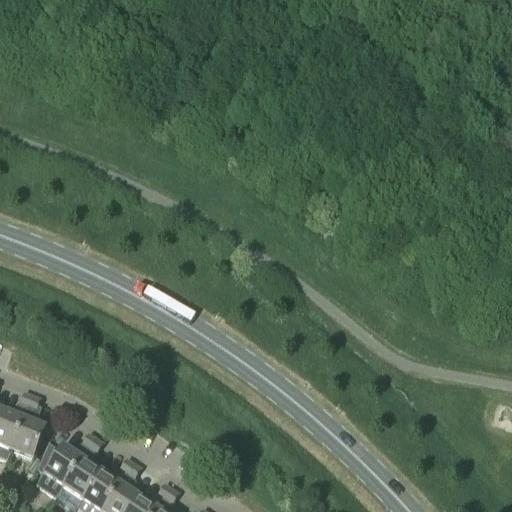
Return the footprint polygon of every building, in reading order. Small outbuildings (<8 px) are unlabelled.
[(1,415),(0,416),(0,463),(6,466),(9,456),(31,401),(23,397),(18,410),(17,409),(12,420),(1,415)] [(40,404),(31,401),(9,456),(32,465),(45,433),(32,428),(36,416),(35,416),(40,404)] [(37,476),(42,480),(35,491),(54,504),(61,493),(81,464),(87,455),(95,443),(88,438),(80,449),(79,449),(73,458),(62,451),(58,456),(48,449),(37,476)] [(95,443),(87,455),(95,460),(103,449),(95,443)] [(81,464),(61,493),(81,506),(100,477),(90,470),(96,461),(95,460),(87,455),(81,464)] [(81,506),(76,511),(104,511),(133,469),(125,464),(118,475),(118,474),(111,484),(100,477),(81,506)] [(104,511),(131,511),(138,502),(128,495),(134,485),(133,485),(140,474),(133,469),(104,511)] [(0,485),(0,495),(9,499),(15,481),(3,477),(0,485)] [(138,502),(131,511),(158,511),(171,494),(163,489),(156,501),(155,500),(149,509),(138,502)] [(178,499),(171,494),(158,511),(171,511),(172,511),(171,510),(178,499)]
